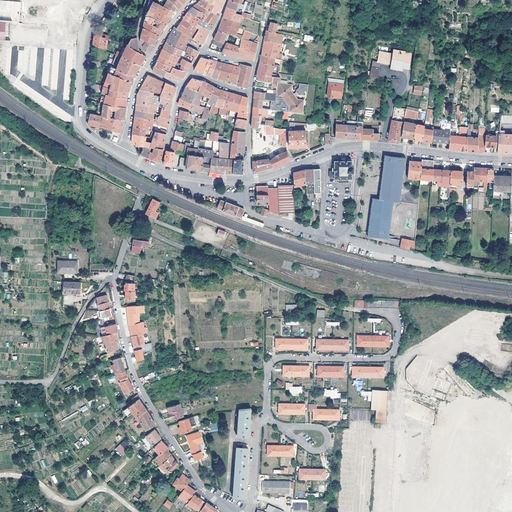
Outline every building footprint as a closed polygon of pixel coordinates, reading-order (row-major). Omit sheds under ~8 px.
[(171,13),(173,11),(163,6),(156,2),(150,0),(148,0),(145,9),(147,10),(145,14),(155,19),(159,11),(170,16),(171,13)] [(174,9),(175,7),(169,2),(165,0),(159,0),(165,2),(163,6),(173,11),(174,9)] [(179,6),(181,4),(176,0),(170,0),(169,2),(175,7),(177,8),(179,6)] [(199,0),(197,3),(207,9),(211,2),(206,0),(199,0)] [(222,3),(223,0),(212,0),(211,2),(207,9),(215,13),(222,3)] [(228,0),(227,5),(226,7),(236,10),(241,11),(243,5),(243,4),(240,3),(229,0),(228,0)] [(218,14),(215,13),(207,9),(197,3),(191,7),(204,14),(201,19),(210,24),(215,17),(218,14)] [(188,10),(187,12),(201,19),(204,14),(191,7),(188,10)] [(224,14),(223,17),(233,20),(239,22),(241,16),(242,17),(242,15),(234,13),(235,11),(225,9),(224,14)] [(156,19),(165,24),(166,24),(168,20),(170,16),(159,11),(155,19),(156,19)] [(183,17),(182,19),(198,26),(199,25),(201,19),(187,12),(183,17)] [(155,19),(145,14),(144,21),(153,26),(156,19),(155,19)] [(219,25),(217,31),(226,34),(228,25),(230,26),(233,20),(223,17),(219,25)] [(153,26),(161,30),(163,27),(165,24),(156,19),(153,26)] [(181,21),(179,23),(195,32),(198,26),(182,19),(181,21)] [(210,26),(210,24),(201,19),(199,25),(209,29),(210,26)] [(228,25),(226,34),(229,35),(235,36),(235,33),(237,27),(239,22),(233,20),(230,26),(228,25)] [(0,40),(9,42),(11,23),(0,21),(0,40)] [(158,35),(160,33),(161,30),(153,26),(144,21),(143,26),(142,27),(158,35)] [(276,23),(270,22),(269,25),(268,30),(274,32),(276,23)] [(177,26),(175,28),(181,32),(189,37),(191,38),(195,32),(179,23),(177,26)] [(204,38),(209,29),(199,25),(198,26),(195,32),(191,38),(196,41),(195,43),(198,45),(200,43),(201,44),(204,38)] [(157,38),(158,35),(142,27),(141,26),(140,30),(141,30),(141,33),(156,40),(157,38)] [(170,33),(165,42),(174,46),(181,32),(175,28),(173,27),(170,33)] [(47,36),(43,29),(39,32),(43,38),(47,36)] [(268,30),(266,30),(265,34),(264,40),(280,43),(282,34),(274,32),(268,30)] [(214,36),(213,39),(222,43),(226,34),(217,31),(214,36)] [(181,32),(174,46),(182,50),(184,44),(189,37),(181,32)] [(156,40),(141,33),(140,37),(139,37),(139,41),(143,49),(147,42),(153,45),(154,42),(156,40)] [(93,34),(92,44),(103,48),(104,44),(106,44),(107,40),(107,38),(93,34)] [(130,38),(127,44),(136,51),(138,49),(136,40),(136,37),(133,37),(130,38)] [(213,39),(211,43),(222,48),(224,44),(222,43),(213,39)] [(254,53),(257,44),(251,41),(242,39),(241,45),(240,45),(238,47),(240,48),(236,56),(244,58),(252,60),(254,53)] [(280,43),(264,40),(262,48),(261,54),(274,58),(280,59),(281,57),(277,56),(280,43)] [(143,50),(148,53),(150,50),(153,45),(147,42),(143,49),(143,50)] [(163,46),(162,49),(178,56),(182,50),(174,46),(165,42),(163,46)] [(226,53),(230,55),(234,46),(225,43),(224,44),(222,48),(221,52),(226,53)] [(123,57),(139,65),(141,62),(145,56),(136,51),(127,44),(125,47),(123,53),(117,50),(115,54),(123,57)] [(195,53),(197,51),(188,46),(185,51),(194,56),(195,53)] [(230,55),(236,56),(240,48),(238,47),(234,46),(230,55)] [(186,72),(190,63),(178,56),(162,49),(159,54),(157,59),(154,66),(169,73),(172,66),(186,72)] [(375,61),(371,60),(369,76),(376,77),(378,62),(389,64),(394,64),(396,65),(396,68),(401,69),(401,68),(401,67),(404,67),(408,68),(410,57),(403,56),(404,51),(392,50),(391,54),(377,51),(375,61)] [(116,68),(133,76),(137,70),(139,65),(123,57),(115,54),(111,63),(117,65),(116,68)] [(274,58),(261,54),(260,58),(259,62),(273,65),(274,58)] [(203,58),(200,57),(194,69),(202,72),(208,59),(203,58)] [(208,59),(202,72),(206,73),(212,60),(209,60),(208,59)] [(212,60),(206,73),(211,76),(217,77),(221,63),(212,60)] [(273,65),(259,62),(258,67),(257,73),(276,76),(277,75),(271,74),(273,65)] [(221,63),(217,77),(222,78),(227,80),(232,66),(221,63)] [(239,72),(249,75),(251,67),(245,65),(239,63),(238,67),(238,68),(240,69),(239,72)] [(122,77),(131,82),(132,78),(133,76),(116,68),(110,66),(108,71),(122,77)] [(152,72),(168,78),(177,80),(181,78),(169,73),(154,66),(152,69),(152,72)] [(184,75),(186,72),(172,66),(169,73),(181,78),(184,75)] [(232,66),(227,80),(232,81),(236,82),(238,68),(238,67),(232,66)] [(110,87),(127,92),(128,87),(131,82),(122,77),(108,71),(104,82),(110,83),(110,85),(110,87)] [(239,72),(237,82),(236,85),(246,87),(247,81),(249,75),(239,72)] [(276,76),(257,73),(256,75),(255,79),(276,82),(277,80),(279,79),(279,77),(276,76)] [(156,79),(147,75),(143,83),(139,89),(159,94),(161,90),(164,82),(156,79)] [(201,80),(191,78),(189,82),(185,86),(197,91),(201,80)] [(204,81),(201,80),(197,91),(200,92),(201,93),(206,82),(204,81)] [(175,87),(164,82),(161,90),(172,94),(174,90),(175,87)] [(209,84),(206,82),(201,93),(203,93),(209,96),(213,86),(209,84)] [(269,110),(281,111),(288,112),(290,93),(291,84),(279,82),(276,82),(275,88),(275,89),(275,91),(275,93),(274,99),(270,98),(270,104),(269,110)] [(341,83),(328,82),(326,96),(332,97),(333,96),(340,96),(341,83)] [(99,85),(91,83),(89,90),(97,91),(99,85)] [(293,93),(291,112),(301,113),(303,99),(297,99),(295,96),(297,94),(299,94),(300,94),(301,93),(302,92),(303,92),(304,90),(305,84),(298,83),(297,87),(297,88),(296,89),(295,90),(295,91),(293,93)] [(101,94),(126,98),(126,94),(127,92),(110,87),(102,85),(100,93),(100,94),(101,94)] [(421,95),(422,86),(414,85),(413,93),(421,95)] [(197,91),(185,86),(181,95),(180,98),(192,102),(199,103),(200,100),(198,99),(200,92),(197,91)] [(218,88),(213,86),(209,96),(207,102),(206,103),(205,106),(204,109),(210,111),(218,113),(220,107),(217,106),(221,90),(218,88)] [(136,94),(135,104),(148,105),(149,96),(153,96),(158,97),(159,94),(139,89),(136,94)] [(171,97),(172,94),(161,90),(159,94),(158,97),(170,100),(171,97)] [(226,92),(221,90),(217,106),(220,107),(221,108),(220,113),(227,115),(228,110),(224,109),(226,92)] [(264,92),(254,91),(253,94),(253,97),(262,98),(270,98),(274,99),(275,93),(264,92)] [(226,92),(224,109),(228,110),(230,110),(235,111),(237,111),(238,105),(241,96),(226,92)] [(103,103),(125,107),(125,102),(126,98),(101,94),(99,102),(103,103)] [(170,105),(170,100),(158,97),(153,96),(149,96),(148,105),(153,106),(154,105),(159,107),(169,110),(170,105)] [(244,97),(241,96),(238,105),(246,107),(247,98),(244,97)] [(262,98),(253,97),(253,102),(252,108),(261,109),(262,103),(262,98)] [(192,102),(180,98),(179,98),(178,102),(177,104),(190,108),(192,102)] [(199,103),(192,102),(190,108),(194,110),(194,111),(197,112),(198,110),(200,110),(202,105),(199,103)] [(101,115),(123,120),(124,109),(125,107),(103,103),(101,115)] [(135,107),(135,110),(153,113),(153,106),(148,105),(135,104),(135,107)] [(245,119),(246,107),(238,105),(237,111),(235,118),(245,119)] [(168,113),(169,110),(159,107),(159,114),(167,118),(168,113)] [(405,109),(393,107),(392,117),(392,121),(394,121),(393,128),(390,127),(387,141),(392,141),(399,142),(400,136),(403,121),(404,116),(405,109)] [(261,109),(252,108),(252,111),(252,116),(260,117),(268,117),(268,114),(269,110),(265,110),(261,109)] [(210,111),(204,109),(203,113),(202,116),(201,118),(202,118),(203,118),(206,120),(210,111)] [(348,137),(355,138),(356,126),(358,110),(354,109),(351,125),(345,125),(344,137),(348,137)] [(416,111),(405,109),(404,116),(416,119),(416,117),(417,113),(416,113),(416,111)] [(134,114),(134,116),(151,120),(153,113),(135,110),(134,114)] [(188,112),(179,110),(178,114),(177,117),(186,120),(188,113),(188,112)] [(89,117),(87,124),(99,126),(101,115),(89,113),(89,117)] [(167,120),(167,118),(159,114),(157,117),(156,121),(157,121),(166,123),(167,120)] [(511,114),(500,114),(499,122),(511,122),(511,114)] [(99,126),(119,133),(120,130),(121,127),(122,121),(123,120),(101,115),(99,126)] [(133,122),(132,127),(145,129),(150,130),(152,122),(156,124),(167,128),(168,123),(166,123),(157,121),(156,121),(154,120),(152,120),(151,120),(134,116),(133,122)] [(260,117),(252,116),(251,120),(251,127),(257,128),(257,123),(259,124),(260,117)] [(245,125),(245,119),(235,118),(233,126),(244,127),(245,125)] [(415,124),(403,121),(400,136),(406,137),(412,139),(415,124)] [(344,137),(345,125),(336,124),(335,124),(335,137),(338,137),(344,137)] [(424,128),(424,125),(415,124),(412,139),(417,140),(421,140),(424,128)] [(469,151),(476,151),(477,146),(477,137),(469,136),(470,129),(471,129),(471,124),(468,124),(468,128),(467,129),(466,133),(466,136),(466,150),(469,151)] [(460,150),(466,150),(466,136),(460,136),(460,133),(466,133),(467,129),(467,127),(458,126),(458,136),(457,150),(460,150)] [(132,130),(131,134),(144,135),(145,129),(132,127),(132,130)] [(378,140),(378,134),(371,133),(371,129),(364,128),(361,128),(361,138),(367,139),(378,140)] [(431,140),(433,129),(424,128),(421,140),(424,141),(426,141),(430,142),(431,140)] [(449,135),(450,132),(433,129),(431,140),(438,141),(448,143),(449,135)] [(243,149),(244,132),(242,131),(232,130),(230,143),(229,157),(236,157),(236,151),(243,152),(243,149)] [(291,130),(288,130),(288,147),(305,147),(304,130),(291,130)] [(493,153),(497,153),(498,131),(495,130),(494,135),(485,135),(484,146),(493,147),(493,153)] [(506,153),(511,153),(511,134),(503,134),(502,134),(502,130),(498,130),(498,131),(497,153),(506,153)] [(164,139),(165,134),(159,132),(154,131),(153,138),(151,142),(150,147),(162,149),(163,144),(164,139)] [(213,132),(211,131),(210,134),(206,134),(205,140),(213,141),(217,141),(218,133),(213,132)] [(131,138),(131,143),(143,146),(150,147),(151,142),(145,140),(146,136),(144,135),(131,134),(131,138)] [(451,149),(457,150),(458,136),(449,135),(448,143),(448,149),(451,149)] [(197,156),(196,155),(198,149),(195,148),(197,140),(194,139),(193,148),(189,147),(190,143),(185,142),(184,144),(183,153),(185,153),(185,154),(187,154),(186,158),(180,157),(178,166),(187,168),(193,169),(209,171),(210,157),(197,156)] [(177,142),(172,141),(171,145),(169,151),(179,152),(183,153),(184,144),(177,142)] [(197,156),(210,157),(217,158),(217,156),(219,142),(217,141),(213,141),(211,149),(213,150),(211,151),(199,149),(197,156)] [(221,142),(219,142),(217,156),(220,156),(224,157),(226,143),(221,142)] [(141,155),(147,157),(150,147),(143,146),(140,154),(141,155)] [(153,159),(159,161),(162,149),(150,147),(147,157),(151,159),(153,159)] [(166,165),(168,165),(168,164),(172,164),(173,154),(178,155),(179,152),(169,151),(165,150),(162,164),(166,165)] [(271,161),(272,166),(273,168),(282,164),(290,160),(286,151),(275,155),(271,161)] [(405,158),(384,155),(383,161),(377,199),(371,198),(367,232),(367,236),(387,239),(388,238),(392,201),(398,202),(404,160),(405,158)] [(230,173),(232,173),(233,160),(219,158),(217,158),(215,171),(223,172),(227,172),(230,173)] [(233,173),(242,173),(242,163),(242,162),(243,159),(233,160),(232,173),(233,173)] [(426,160),(421,159),(421,162),(419,179),(431,180),(433,168),(433,160),(428,160),(426,160)] [(257,160),(252,161),(252,171),(263,168),(272,166),(271,161),(270,160),(268,160),(258,161),(257,160)] [(342,161),(334,161),(333,162),(332,163),(332,168),(331,171),(329,171),(329,178),(334,178),(334,179),(337,179),(337,182),(347,182),(348,179),(351,179),(351,173),(353,173),(353,166),(351,166),(351,161),(342,161)] [(419,179),(421,162),(408,161),(406,178),(419,179)] [(472,186),(472,187),(477,188),(478,181),(483,181),(486,181),(487,168),(480,167),(474,167),(473,167),(473,171),(472,186)] [(433,168),(431,180),(437,180),(436,185),(440,185),(441,169),(433,168)] [(292,173),(293,185),(303,183),(305,183),(304,169),(298,171),(292,173)] [(306,169),(304,169),(305,183),(305,184),(305,192),(313,193),(312,169),(306,169)] [(312,169),(313,193),(314,192),(319,192),(320,192),(319,169),(316,169),(312,169)] [(450,170),(441,169),(440,185),(447,186),(449,186),(449,184),(450,170)] [(450,170),(449,184),(460,184),(461,171),(450,170)] [(492,189),(492,190),(510,191),(511,176),(502,176),(493,175),(492,189)] [(277,187),(274,187),(275,212),(278,213),(293,212),(292,185),(277,185),(277,187)] [(267,188),(267,186),(256,186),(256,194),(268,193),(267,188)] [(268,203),(268,193),(256,194),(257,203),(268,203)] [(158,203),(152,200),(146,213),(155,218),(158,213),(154,211),(158,203)] [(225,201),(222,210),(236,215),(239,206),(225,201)] [(246,208),(239,206),(236,215),(242,218),(246,208)] [(219,229),(216,235),(224,238),(226,232),(219,229)] [(149,236),(135,230),(132,246),(139,247),(146,248),(148,241),(140,239),(140,236),(148,239),(149,236)] [(400,248),(408,249),(410,240),(402,239),(402,240),(400,248)] [(57,261),(57,271),(57,272),(76,273),(76,272),(76,261),(57,261)] [(135,283),(135,276),(126,274),(125,282),(135,283)] [(80,294),(80,282),(64,281),(63,293),(80,294)] [(125,282),(124,282),(124,290),(126,290),(134,291),(135,283),(125,282)] [(134,291),(126,290),(125,298),(134,299),(134,291)] [(95,297),(98,310),(108,308),(106,295),(95,297)] [(108,308),(98,310),(99,318),(110,315),(108,308)] [(141,322),(127,325),(128,330),(129,329),(130,331),(129,332),(130,336),(141,333),(145,332),(144,327),(143,327),(141,322)] [(107,335),(114,333),(116,332),(115,328),(115,324),(104,326),(105,326),(107,334),(103,334),(102,335),(102,336),(107,335)] [(104,342),(115,339),(116,338),(115,336),(114,333),(107,335),(102,336),(100,336),(102,343),(104,342)] [(141,333),(130,336),(132,346),(143,344),(141,333)] [(372,337),(372,346),(387,346),(386,336),(372,337)] [(355,347),(372,346),(372,337),(355,337),(355,347)] [(291,349),(291,339),(274,338),(274,348),(291,349)] [(115,339),(104,342),(107,351),(117,348),(116,342),(115,339)] [(307,339),(291,339),(291,349),(307,349),(307,339)] [(315,349),(331,349),(331,339),(315,339),(315,349)] [(347,339),(331,339),(331,349),(331,350),(347,350),(347,339)] [(134,351),(137,362),(145,360),(142,349),(134,351)] [(113,364),(116,373),(123,370),(121,363),(119,357),(115,359),(116,363),(113,364)] [(148,379),(150,384),(176,374),(172,365),(157,371),(158,375),(148,379)] [(282,376),(295,376),(297,376),(297,371),(293,371),(293,366),(282,365),(282,376)] [(297,371),(297,376),(308,376),(308,366),(295,366),(293,366),(293,371),(297,371)] [(317,376),(330,376),(331,377),(331,372),(327,371),(327,367),(317,366),(317,376)] [(331,372),(331,377),(342,377),(342,367),(330,367),(327,367),(327,371),(331,372)] [(352,377),(367,377),(367,367),(351,367),(352,377)] [(367,367),(367,377),(382,377),(382,367),(367,367)] [(123,370),(116,373),(119,381),(119,383),(126,380),(124,375),(123,370)] [(154,373),(140,378),(141,381),(155,376),(154,373)] [(129,384),(126,380),(119,383),(125,394),(132,389),(129,384)] [(386,426),(387,391),(371,391),(371,392),(371,395),(370,408),(370,409),(374,409),(374,425),(376,426),(386,426)] [(130,398),(133,402),(138,399),(139,398),(136,394),(130,398)] [(133,402),(127,407),(134,417),(136,416),(144,429),(154,424),(150,417),(146,410),(143,406),(138,399),(133,402)] [(178,404),(166,407),(170,419),(182,416),(178,404)] [(278,414),(291,414),(292,414),(292,409),(288,409),(288,404),(278,404),(278,414)] [(292,409),(292,414),(303,414),(304,404),(291,404),(288,404),(288,409),(292,409)] [(313,419),(325,419),(327,419),(327,414),(323,414),(323,409),(316,409),(316,405),(308,405),(308,412),(313,411),(313,419)] [(237,436),(248,437),(249,422),(250,409),(239,410),(237,436)] [(327,414),(327,419),(338,420),(338,409),(325,409),(323,409),(323,414),(327,414)] [(191,417),(178,422),(179,427),(180,429),(178,430),(180,434),(191,431),(191,430),(190,427),(195,425),(193,417),(191,417)] [(154,429),(144,436),(145,438),(146,437),(151,444),(159,437),(156,433),(154,429)] [(198,432),(185,437),(192,455),(198,452),(196,445),(202,442),(198,432)] [(153,449),(158,454),(166,446),(163,443),(160,439),(152,447),(153,449)] [(454,461),(458,447),(451,445),(447,460),(454,461)] [(159,465),(169,456),(170,454),(166,450),(168,448),(166,446),(158,454),(156,456),(157,457),(155,459),(158,462),(158,463),(159,465)] [(277,451),(277,446),(267,446),(267,456),(280,456),(281,456),(281,451),(277,451)] [(292,446),(280,446),(277,446),(277,451),(281,451),(281,456),(292,456),(292,446)] [(232,497),(243,498),(246,458),(247,449),(236,448),(232,497)] [(166,473),(176,465),(176,464),(176,463),(174,460),(173,460),(171,456),(169,456),(159,465),(158,466),(161,469),(162,469),(166,473)] [(309,474),(309,469),(298,469),(298,479),(311,479),(313,479),(313,474),(309,474)] [(324,469),(311,469),(309,469),(309,474),(313,474),(313,479),(324,479),(324,469)] [(186,485),(189,480),(187,479),(185,477),(181,474),(176,481),(175,480),(172,484),(181,491),(186,485)] [(269,483),(268,493),(272,493),(276,493),(276,483),(269,483)] [(276,483),(276,493),(283,493),(289,493),(289,483),(276,483)] [(187,502),(192,493),(194,491),(191,488),(186,485),(181,491),(177,497),(181,499),(182,498),(187,502)] [(199,498),(192,493),(187,502),(186,502),(197,511),(203,502),(199,498)] [(167,500),(163,505),(169,509),(173,504),(167,500)] [(198,511),(212,511),(214,509),(210,506),(205,502),(198,511)]
